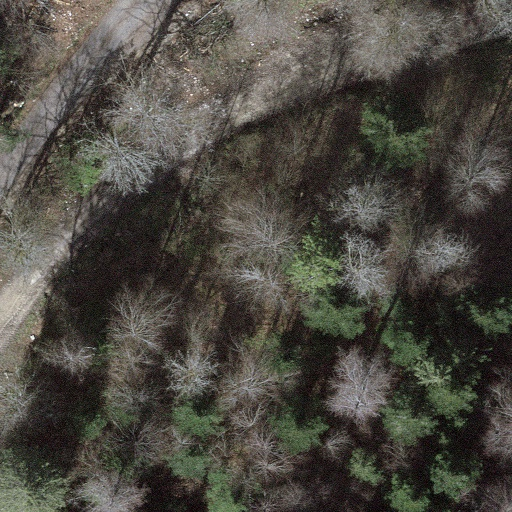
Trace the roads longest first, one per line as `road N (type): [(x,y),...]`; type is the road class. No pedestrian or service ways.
road 1 (track): [(511,26),(188,129),(77,227),(0,325)]
road 2 (residential): [(138,0),(0,173)]
